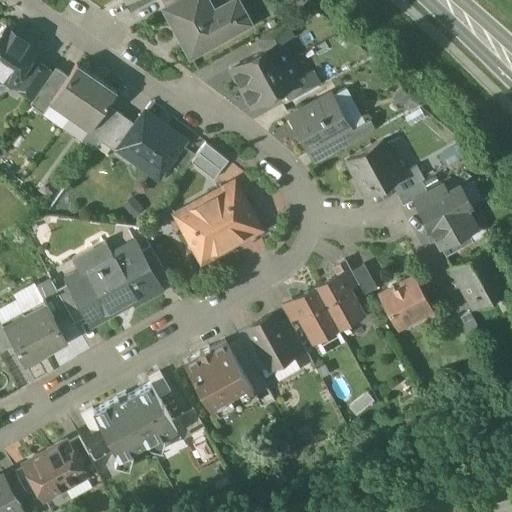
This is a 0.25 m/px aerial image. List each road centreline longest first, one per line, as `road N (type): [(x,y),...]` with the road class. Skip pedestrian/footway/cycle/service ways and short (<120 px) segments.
road 1 (residential): [(315,229),(297,263),(0,436)]
road 2 (residential): [(36,0),(272,161),(314,207),(315,229)]
